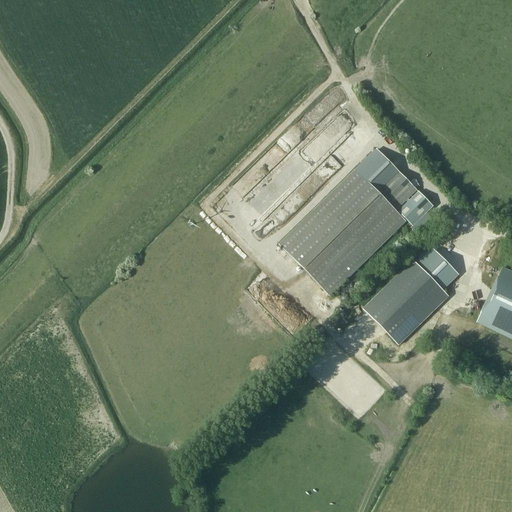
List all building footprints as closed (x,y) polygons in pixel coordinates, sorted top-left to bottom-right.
[(344,122),(351,130),(365,117),(352,104),(342,113),(348,119),(344,122)] [(395,211),(416,190),(377,150),(279,246),(330,297),(405,222),(395,211)] [(398,212),(412,226),(432,207),(418,192),(398,212)] [(261,195),(252,202),(263,216),(270,211),(264,204),(267,202),(261,195)] [(458,276),(434,251),(419,266),(413,260),(362,310),(398,346),(448,296),(442,291),(458,276)] [(511,273),(502,269),(476,323),(511,339),(511,273)]
